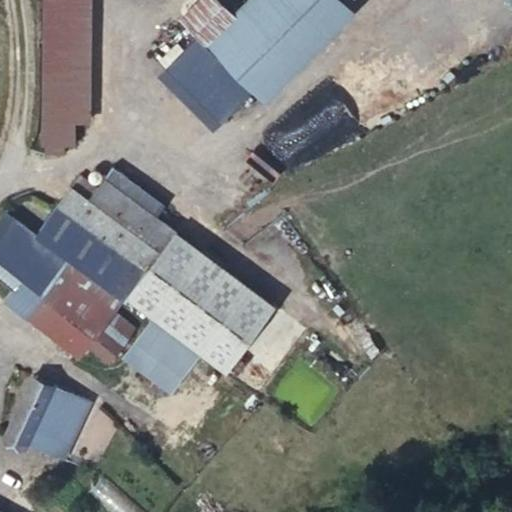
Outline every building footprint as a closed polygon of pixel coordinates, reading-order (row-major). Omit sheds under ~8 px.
[(41,0),(46,141),(80,139),(81,116),(94,116),(87,0),(41,0)] [(340,3),(334,0),(308,0),(247,92),(316,138),(385,33),(340,3)] [(7,305),(33,324),(72,270),(123,308),(129,301),(163,255),(171,244),(98,189),(92,199),(75,187),(32,248),(3,228),(0,232),(0,287),(13,296),(7,305)] [(129,301),(123,308),(221,382),(269,318),(171,244),(163,255),(129,301)] [(72,270),(33,324),(79,357),(88,345),(93,349),(114,321),(123,308),(72,270)] [(114,321),(93,349),(126,372),(147,344),(114,321)] [(147,344),(126,372),(167,402),(193,366),(152,336),(147,344)] [(1,431),(23,442),(32,425),(51,436),(64,412),(45,401),(56,381),(33,370),(1,431)] [(32,425),(23,442),(42,453),(51,436),(32,425)]
